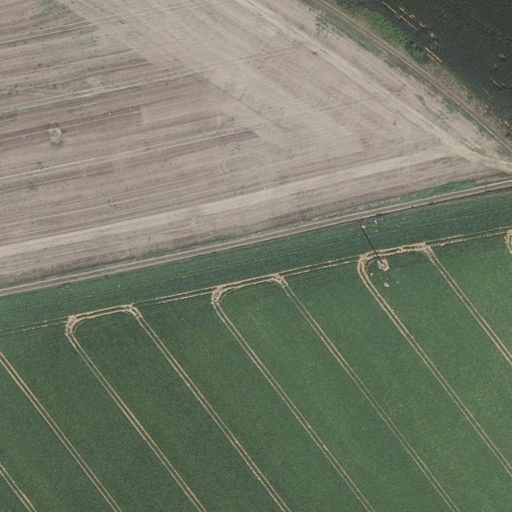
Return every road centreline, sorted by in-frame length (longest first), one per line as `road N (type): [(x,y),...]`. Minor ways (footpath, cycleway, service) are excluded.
road 1 (track): [(511,185),(0,291)]
road 2 (track): [(323,0),(396,49),(511,149)]
